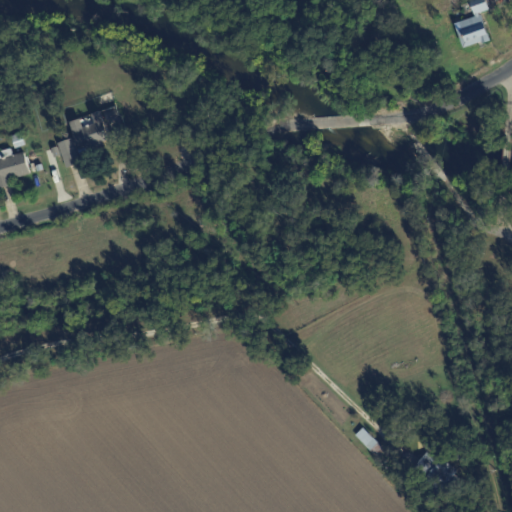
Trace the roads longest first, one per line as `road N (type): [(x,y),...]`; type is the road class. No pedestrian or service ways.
road 1 (track): [(0,362),(70,338),(145,338),(230,319),(261,322),(386,437)]
road 2 (residential): [(0,227),(170,176),(270,129),(332,124)]
road 3 (track): [(394,118),(511,247)]
road 4 (residential): [(377,120),(434,109),(511,68)]
